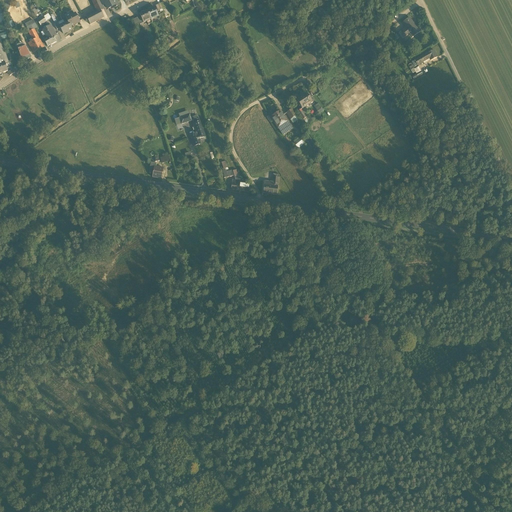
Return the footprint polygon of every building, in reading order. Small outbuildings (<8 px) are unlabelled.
[(101,12),(104,10),(102,6),(99,0),(91,0),(94,6),(95,9),(97,12),(100,10),(101,12)] [(99,0),(102,6),(105,4),(108,10),(113,7),(114,8),(118,6),(117,3),(118,3),(116,0),(99,0)] [(155,6),(158,12),(166,8),(164,2),(155,6)] [(147,11),(150,19),(154,17),(154,18),(159,16),(155,8),(154,8),(155,8),(152,10),(151,9),(147,11)] [(32,11),(36,18),(43,14),(41,12),(40,12),(38,9),(36,11),(35,9),(32,11)] [(86,17),(90,25),(104,18),(101,12),(100,10),(97,12),(86,17)] [(144,23),(147,21),(147,20),(150,19),(147,11),(143,13),(143,14),(140,15),(140,16),(144,23)] [(66,19),(68,23),(70,28),(71,28),(75,25),(74,25),(80,22),(75,14),(66,19)] [(37,21),(41,26),(46,22),(43,18),(37,21)] [(402,32),(405,36),(409,33),(412,38),(420,32),(409,18),(402,23),(407,29),(403,32),(402,32)] [(27,28),(29,32),(33,30),(37,28),(35,23),(27,28)] [(72,30),(71,28),(70,28),(68,23),(66,24),(64,25),(64,24),(60,26),(59,26),(61,29),(64,35),(72,30)] [(43,38),(48,47),(56,42),(54,38),(56,35),(51,27),(43,31),(46,36),(43,38)] [(29,32),(33,41),(38,38),(33,30),(29,32)] [(394,36),(398,42),(404,37),(405,36),(402,32),(402,31),(396,35),(394,36)] [(29,44),(34,53),(43,48),(38,38),(33,41),(29,44)] [(0,39),(0,65),(5,64),(8,63),(8,62),(0,39)] [(218,47),(220,52),(231,48),(228,39),(222,41),(223,44),(218,47)] [(22,58),(29,55),(24,46),(23,47),(22,45),(19,47),(18,47),(19,52),(22,58)] [(417,66),(423,62),(424,64),(437,57),(434,50),(427,54),(414,61),(417,66)] [(22,58),(19,52),(17,52),(20,61),(24,60),(25,61),(31,58),(29,55),(22,58)] [(354,64),(358,70),(362,67),(358,61),(354,64)] [(8,72),(7,70),(12,68),(10,62),(8,62),(8,63),(5,64),(0,65),(0,76),(1,76),(1,75),(8,72)] [(297,100),(302,109),(312,102),(306,94),(297,100)] [(286,113),(290,120),(294,118),(297,116),(292,109),(286,113)] [(298,112),(303,120),(306,118),(301,109),(298,112)] [(276,125),(283,135),(292,129),(287,122),(280,111),(273,116),(274,118),(273,119),(272,119),(273,121),(276,125)] [(180,121),(181,124),(191,121),(189,115),(179,118),(180,121)] [(190,135),(194,146),(200,144),(199,139),(205,137),(200,122),(194,124),(197,133),(190,135)] [(291,145),(295,150),(304,144),(300,138),(291,145)] [(160,158),(162,164),(171,161),(170,155),(160,158)] [(153,177),(161,179),(163,169),(156,168),(156,167),(155,166),(154,172),(153,177)] [(222,170),(224,179),(233,176),(232,171),(226,173),(225,169),(222,170)] [(236,181),(241,181),(241,177),(238,177),(236,171),(233,172),(236,181)] [(241,191),(248,192),(249,185),(240,184),(241,181),(236,181),(232,180),(231,190),(239,191),(241,191)] [(278,186),(272,185),(264,185),(263,193),(277,194),(278,186)]
